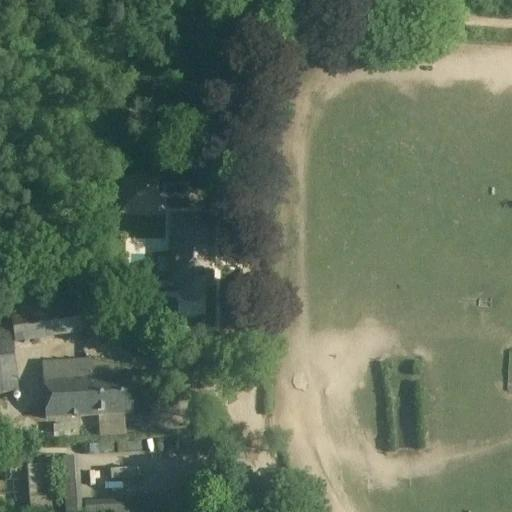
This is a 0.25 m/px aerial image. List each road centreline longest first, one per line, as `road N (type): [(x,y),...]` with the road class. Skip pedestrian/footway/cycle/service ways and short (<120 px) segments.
road 1 (track): [(212,13),(511,30)]
road 2 (track): [(116,355),(229,405),(243,420),(262,511)]
